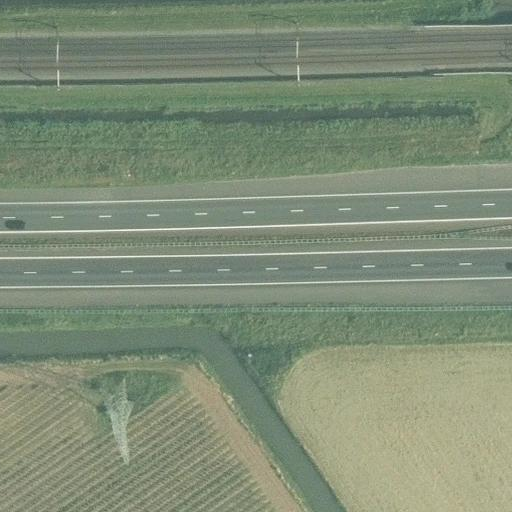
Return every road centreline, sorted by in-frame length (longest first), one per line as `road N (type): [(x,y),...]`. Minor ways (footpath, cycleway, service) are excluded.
road 1 (motorway): [(511,204),(0,217)]
road 2 (motorway): [(0,272),(511,263)]
